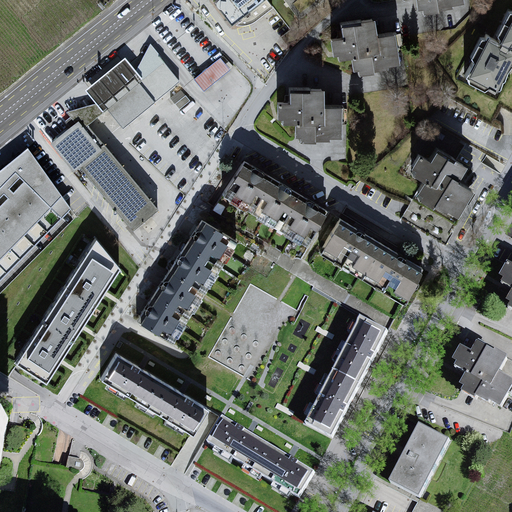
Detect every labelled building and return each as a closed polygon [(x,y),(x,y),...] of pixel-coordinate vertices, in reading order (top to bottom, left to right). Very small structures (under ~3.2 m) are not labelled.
[(210,0),(208,2),(226,25),(232,26),(239,25),(246,23),(254,20),(270,9),(263,0),(210,0)] [(460,2),(459,0),(410,0),(412,9),(418,9),(419,14),(434,11),(432,7),(460,2)] [(511,8),(494,41),(511,50),(511,8)] [(354,24),(335,26),(337,39),(324,39),(326,57),(332,56),(333,60),(345,59),(350,77),(370,74),(369,69),(383,68),(384,65),(395,64),(390,34),(371,37),(368,19),(354,21),(354,24)] [(482,37),(463,76),(491,90),(510,52),(482,37)] [(105,111),(119,130),(177,84),(148,45),(132,72),(138,82),(105,111)] [(219,59),(191,81),(203,91),(230,71),(219,59)] [(100,115),(105,111),(138,82),(132,72),(122,61),(82,93),(93,106),(100,115)] [(338,107),(318,107),(318,91),(303,88),(304,92),(284,91),(284,103),(270,102),(272,118),(276,118),(276,126),(289,126),(290,140),(308,142),(308,140),(324,141),(323,138),(336,137),(338,107)] [(100,115),(93,106),(64,114),(74,124),(46,147),(70,174),(76,169),(99,152),(98,151),(82,127),(100,115)] [(101,148),(98,151),(99,152),(76,169),(130,233),(155,211),(101,148)] [(0,279),(68,210),(25,150),(0,170),(0,279)] [(453,217),(470,192),(455,182),(462,169),(432,152),(426,163),(414,156),(406,170),(409,173),(408,178),(418,182),(411,194),(416,196),(415,200),(453,217)] [(219,198),(302,248),(323,212),(240,165),(219,198)] [(137,325),(171,346),(237,243),(202,221),(137,325)] [(318,250),(403,302),(419,272),(335,224),(318,250)] [(120,268),(96,237),(60,298),(51,310),(14,365),(45,385),(61,361),(82,327),(104,292),(120,268)] [(511,269),(507,267),(498,282),(503,285),(499,290),(511,296),(506,306),(510,308),(508,311),(511,313),(511,269)] [(335,440),(389,336),(359,320),(305,425),(335,440)] [(511,387),(511,383),(499,377),(507,363),(477,349),(472,358),(460,351),(451,366),(456,369),(453,373),(465,379),(457,390),(463,394),(462,397),(471,403),(475,403),(486,408),(488,406),(498,413),(511,387)] [(141,367),(114,351),(98,379),(192,436),(209,409),(181,392),(141,367)] [(249,432),(224,418),(207,447),(300,501),(317,472),(290,456),(249,432)] [(417,428),(387,484),(419,500),(447,443),(417,428)]
